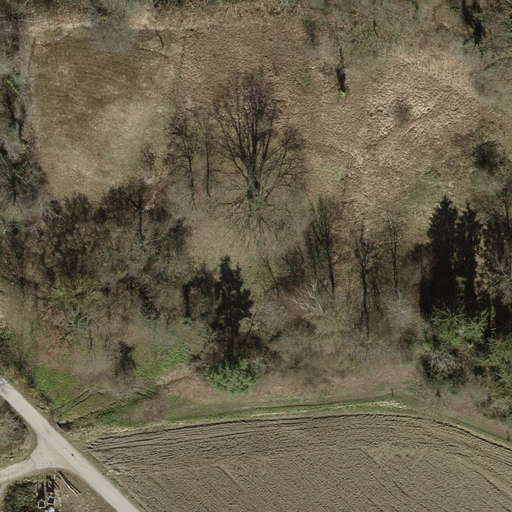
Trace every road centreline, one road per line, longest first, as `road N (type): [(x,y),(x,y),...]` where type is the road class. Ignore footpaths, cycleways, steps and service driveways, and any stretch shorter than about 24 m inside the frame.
road 1 (track): [(0,479),(68,455),(322,417)]
road 2 (track): [(0,385),(128,511)]
